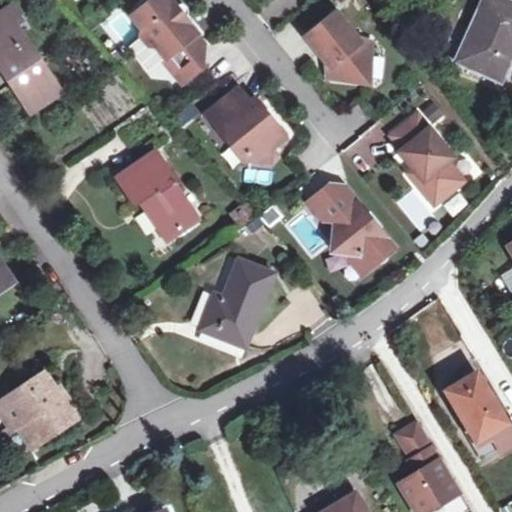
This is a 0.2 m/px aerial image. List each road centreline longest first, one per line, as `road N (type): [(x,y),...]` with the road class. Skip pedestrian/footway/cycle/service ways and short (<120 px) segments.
road 1 (residential): [(166,432),(373,331),(511,208)]
road 2 (residential): [(166,432),(78,273),(0,162)]
road 3 (residential): [(227,0),(350,146)]
road 4 (residential): [(7,511),(166,432)]
